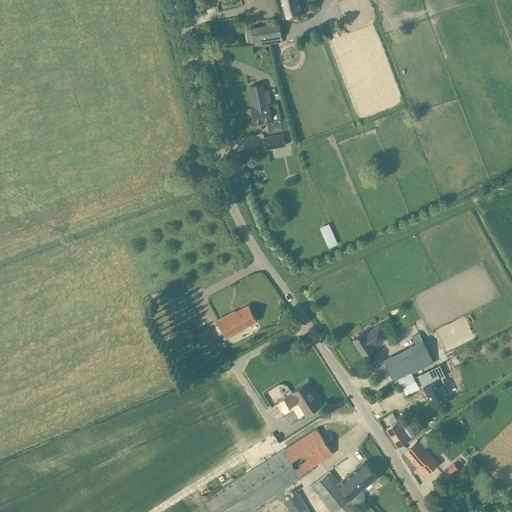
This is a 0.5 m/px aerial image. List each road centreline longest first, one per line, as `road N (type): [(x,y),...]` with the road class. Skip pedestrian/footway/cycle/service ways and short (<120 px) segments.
road 1 (unclassified): [(428,511),(233,212),(178,0)]
road 2 (track): [(283,289),(470,202)]
